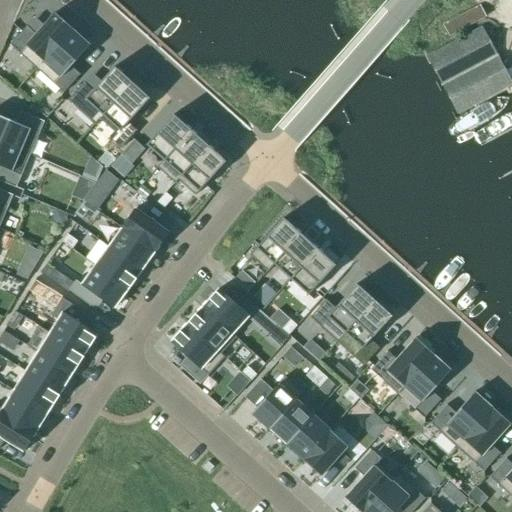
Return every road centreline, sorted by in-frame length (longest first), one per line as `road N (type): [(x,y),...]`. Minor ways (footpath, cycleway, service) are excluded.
road 1 (residential): [(270,161),(511,381)]
road 2 (unclassified): [(121,360),(270,161)]
road 3 (residential): [(270,161),(89,0)]
road 4 (residential): [(121,360),(293,511)]
road 5 (unclassified): [(270,161),(412,0)]
road 6 (unclassified): [(30,511),(121,360)]
